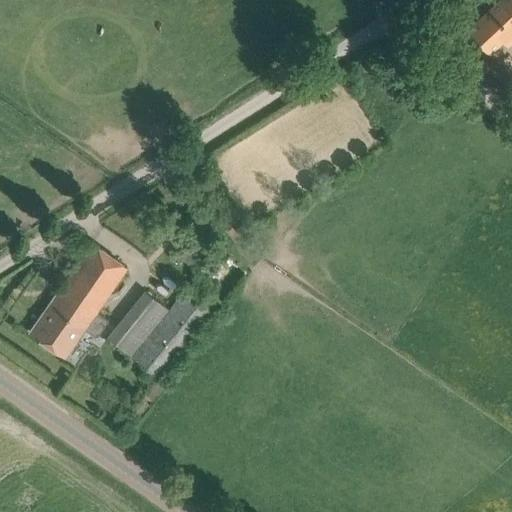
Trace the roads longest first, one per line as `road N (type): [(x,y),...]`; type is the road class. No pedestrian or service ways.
road 1 (unclassified): [(0,267),(415,0)]
road 2 (unclassified): [(184,511),(0,382)]
road 3 (track): [(511,113),(385,21)]
